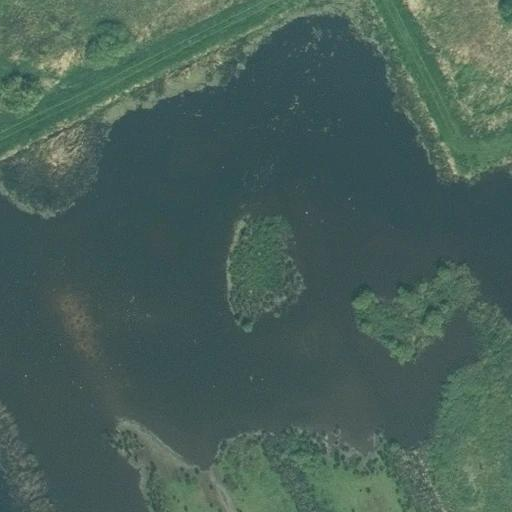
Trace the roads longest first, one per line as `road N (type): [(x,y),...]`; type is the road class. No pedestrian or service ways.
road 1 (track): [(0,137),(282,0)]
road 2 (track): [(389,0),(459,141),(471,147),(511,135)]
